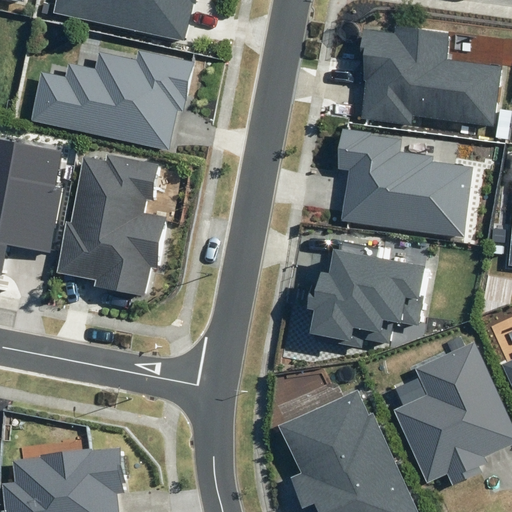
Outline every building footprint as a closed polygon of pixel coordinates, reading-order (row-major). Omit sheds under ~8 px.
[(55,0),(52,14),(185,42),(194,3),(197,4),(198,0),(55,0)] [(448,32),(396,26),(395,34),(364,30),(361,54),(364,54),(361,81),(364,82),(360,118),(412,125),(413,116),(493,126),(500,68),(444,61),(448,32)] [(31,121),(170,150),(178,111),(184,112),(194,63),(139,51),(137,60),(100,53),(96,70),(68,64),(66,77),(41,72),(31,121)] [(340,220),(464,237),(473,167),(433,161),(433,157),(399,152),(400,140),(371,136),(371,133),(343,129),(337,171),(347,172),(340,220)] [(62,151),(0,139),(0,273),(0,274),(6,244),(50,252),(62,188),(55,187),(62,151)] [(162,165),(108,155),(106,161),(84,157),(72,222),(66,221),(56,274),(95,281),(94,287),(146,297),(151,267),(158,269),(168,218),(144,214),(147,197),(156,199),(162,165)] [(427,267),(333,248),(329,272),(321,271),(319,285),(313,284),(308,309),(316,310),(312,333),(318,334),(317,339),(362,348),(364,340),(391,345),(395,324),(421,329),(427,297),(422,295),(427,267)] [(453,486),(483,473),(479,466),(487,463),(484,457),(511,444),(511,425),(474,342),(415,369),(427,394),(393,409),(427,484),(447,475),(453,486)] [(511,386),(511,360),(502,365),(511,386)] [(369,415),(357,389),(277,426),(299,472),(289,477),(303,508),(314,503),(318,511),(418,511),(373,413),(369,415)] [(1,511),(119,511),(117,494),(129,493),(123,447),(92,451),(92,448),(41,454),(41,457),(12,460),(15,481),(2,482),(5,510),(1,511)]
